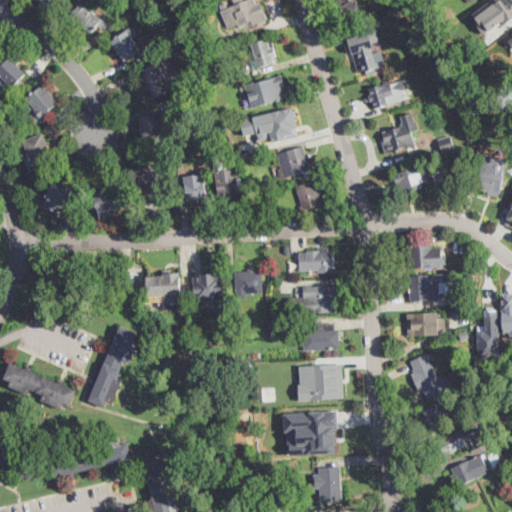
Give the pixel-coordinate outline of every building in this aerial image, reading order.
[(241,0),(221,8),(228,28),(238,23),(240,27),(247,23),(248,26),(268,18),(261,1),(257,2),(256,0),(241,0)] [(341,0),(347,0),(350,9),(357,6),(361,18),(341,24),(335,2),(341,0)] [(511,17),(505,22),(500,16),(497,18),(492,11),(495,9),(493,6),(502,0),(511,0),(511,17)] [(82,4),(102,20),(104,17),(110,20),(111,21),(104,30),(99,25),(97,27),(92,33),(84,27),(81,25),(72,18),(82,4)] [(145,14),(140,19),(135,13),(140,8),(145,14)] [(202,32),(194,36),(189,26),(198,22),(202,32)] [(139,51),(126,61),(120,53),(118,50),(112,42),(133,26),(137,32),(138,34),(132,38),(141,50),(139,51)] [(348,37),(358,71),(364,70),(366,75),(388,69),(382,49),(374,51),(372,47),(374,46),(373,42),(380,40),(377,29),(348,37)] [(488,41),(483,44),(479,38),(485,35),(488,41)] [(276,63),(254,70),(252,61),(256,60),(252,44),(272,38),(278,59),(275,60),(276,63)] [(18,88),(16,91),(14,89),(13,88),(8,93),(7,92),(0,85),(0,69),(11,58),(28,74),(17,86),(18,88)] [(155,97),(144,76),(147,75),(144,70),(160,61),(168,78),(173,88),(155,97)] [(249,77),(236,80),(234,70),(247,68),(249,77)] [(228,79),(220,81),(217,71),(226,69),(228,79)] [(245,83),(252,107),(288,96),(281,74),(245,83)] [(369,86),(371,93),(368,94),(370,101),(373,100),(375,107),(406,98),(403,89),(410,87),(407,77),(369,86)] [(42,117),(37,122),(26,107),(30,104),(27,99),(46,84),(52,93),(54,95),(59,102),(41,116),(42,117)] [(498,109),(491,113),(487,106),(494,102),(498,109)] [(241,118),(244,135),(270,130),(273,141),(301,135),(294,106),(241,118)] [(163,142),(145,144),(141,116),(162,113),(163,123),(161,124),(163,142)] [(413,113),(415,123),(417,123),(419,130),(413,132),(417,145),(386,154),(382,141),(385,140),(383,132),(405,127),(402,116),(413,113)] [(222,134),(214,136),(210,124),(218,121),(222,134)] [(201,137),(187,140),(186,131),(199,128),(201,137)] [(50,171),(38,175),(36,170),(29,153),(24,141),(26,140),(44,133),(49,146),(50,149),(54,161),(47,164),(50,171)] [(458,149),(441,153),(437,141),(454,137),(458,149)] [(313,175),(305,178),(303,173),(286,178),(279,153),(304,145),(313,175)] [(223,164),(227,163),(228,169),(236,168),(240,194),(220,197),(212,151),(221,150),(223,164)] [(502,161),(500,168),(504,169),(498,197),(489,195),(489,191),(477,189),(482,164),(490,166),(492,158),(502,161)] [(172,163),(169,169),(161,166),(163,160),(172,163)] [(144,197),(128,174),(146,161),(162,184),(144,197)] [(420,167),(421,171),(424,171),(427,181),(425,181),(426,187),(411,191),(412,197),(410,197),(407,198),(406,193),(403,194),(400,183),(402,182),(400,173),(420,167)] [(205,199),(187,200),(185,175),(204,174),(205,199)] [(76,204),(72,212),(68,211),(66,210),(61,208),(59,207),(57,211),(56,212),(44,207),(44,206),(47,199),(48,198),(54,181),(65,185),(67,186),(76,189),(72,199),(71,202),(76,204)] [(314,181),(316,187),(320,186),(324,198),(319,199),(322,207),(305,212),(304,209),(302,210),(300,206),(303,205),(297,186),(314,181)] [(110,210),(111,215),(111,216),(111,217),(112,218),(101,219),(100,216),(100,210),(92,211),(91,205),(98,204),(96,194),(96,192),(97,192),(107,190),(109,190),(121,188),(123,208),(121,208),(119,208),(110,210)] [(419,242),(419,245),(430,245),(430,250),(433,250),(433,256),(437,256),(437,267),(409,268),(408,243),(419,242)] [(320,249),(321,251),(335,251),(336,273),(318,274),(318,270),(300,271),(300,253),(307,253),(307,249),(320,249)] [(474,266),(466,266),(466,257),(474,257),(474,266)] [(254,269),(254,271),(263,271),(263,292),(247,293),(247,298),(238,298),(237,272),(248,271),(248,269),(254,269)] [(181,294),(150,295),(149,276),(165,275),(165,271),(180,271),(181,294)] [(223,299),(203,300),(201,276),(221,274),(223,299)] [(440,274),(440,280),(447,280),(448,293),(441,293),(442,299),(411,300),(410,276),(440,274)] [(317,287),(337,286),(337,294),(338,294),(338,312),(314,313),(313,299),(304,300),(304,286),(312,286),(311,281),(317,281),(317,287)] [(511,291),(501,292),(504,335),(511,334),(511,291)] [(462,305),(449,305),(449,297),(462,296),(462,305)] [(476,330),(478,355),(499,355),(497,307),(484,308),(486,329),(476,330)] [(429,315),(429,320),(437,320),(437,321),(440,321),(441,331),(435,331),(436,334),(430,335),(430,338),(421,339),(421,341),(419,341),(419,339),(413,339),(413,328),(410,328),(409,317),(429,315)] [(289,340),(274,340),(273,322),(288,321),(289,340)] [(336,322),(336,329),(340,329),(341,349),(304,351),(303,331),(319,331),(319,323),(336,322)] [(138,332),(135,340),(140,342),(131,363),(126,360),(117,380),(123,382),(114,404),(108,401),(105,407),(91,401),(96,387),(97,387),(94,385),(93,385),(95,381),(96,379),(98,381),(113,345),(110,344),(111,343),(112,340),(112,338),(115,340),(121,325),(138,332)] [(440,379),(444,377),(445,379),(449,377),(454,389),(429,400),(426,392),(424,393),(422,389),(419,390),(412,375),(416,373),(414,370),(415,369),(412,362),(428,354),(440,379)] [(268,369),(257,369),(257,361),(268,361),(268,369)] [(299,383),(299,400),(345,397),(343,362),(300,364),(302,383),(299,383)] [(62,384),(77,391),(70,406),(64,403),(61,409),(42,401),(44,395),(31,390),(29,394),(9,386),(11,381),(5,379),(11,363),(27,369),(31,371),(59,383),(62,384)] [(475,395),(469,398),(466,391),(472,389),(475,395)] [(503,407),(494,412),(490,405),(500,399),(503,404),(505,406),(503,407)] [(452,424),(434,432),(423,408),(441,400),(452,424)] [(285,412),(287,453),(337,452),(335,428),(339,428),(337,409),(285,412)] [(461,429),(464,436),(476,430),(481,442),(439,463),(430,445),(461,429)] [(0,437),(16,445),(13,450),(40,463),(32,480),(23,475),(22,475),(3,465),(0,467),(0,437)] [(121,439),(122,444),(129,442),(133,459),(118,462),(119,466),(117,466),(114,467),(113,467),(112,464),(75,472),(75,476),(71,477),(70,477),(69,473),(54,477),(50,461),(58,459),(57,453),(78,448),(79,454),(100,449),(98,444),(121,439)] [(494,468),(488,455),(501,449),(507,462),(494,468)] [(491,472),(461,486),(458,481),(454,484),(451,477),(455,475),(452,469),(483,455),(491,472)] [(170,490),(175,488),(180,511),(152,511),(150,511),(149,508),(148,505),(150,500),(153,499),(144,461),(162,457),(170,490)] [(344,500),(322,502),(321,488),(315,489),(315,474),(321,474),(321,467),(341,466),(344,500)]
